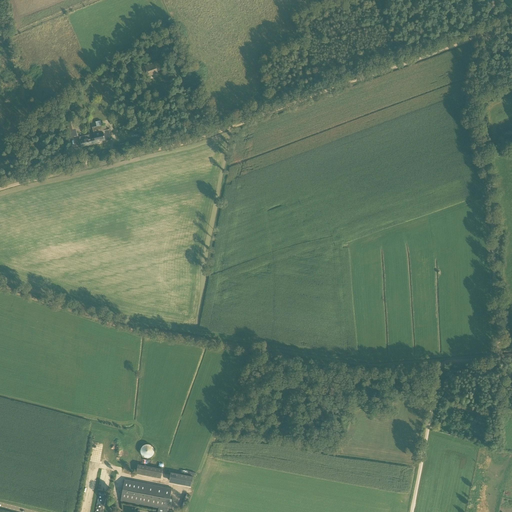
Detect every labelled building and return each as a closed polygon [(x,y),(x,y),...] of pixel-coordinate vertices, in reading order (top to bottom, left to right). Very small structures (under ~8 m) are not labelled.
[(155,62),(145,65),(148,76),(158,73),(155,62)] [(109,129),(106,129),(106,126),(103,126),(103,125),(101,125),(100,121),(96,122),(97,126),(96,127),(92,127),(94,136),(94,138),(96,144),(97,144),(97,142),(105,140),(106,142),(110,141),(112,139),(109,129)] [(67,124),(68,129),(70,138),(78,136),(74,122),(67,124)] [(82,147),(96,144),(94,138),(89,139),(89,135),(80,137),(81,141),(77,141),(78,146),(81,146),(82,147)] [(154,447),(145,443),(141,452),(151,456),(154,447)] [(92,452),(91,462),(99,463),(100,453),(92,452)] [(140,459),(139,463),(146,464),(146,463),(148,464),(148,466),(155,467),(156,462),(140,459)] [(136,474),(161,477),(163,468),(137,465),(136,474)] [(171,472),(169,482),(192,486),(193,476),(171,472)] [(162,511),(167,511),(169,502),(171,502),(172,499),(170,499),(172,489),(125,480),(121,501),(163,509),(162,511)]
